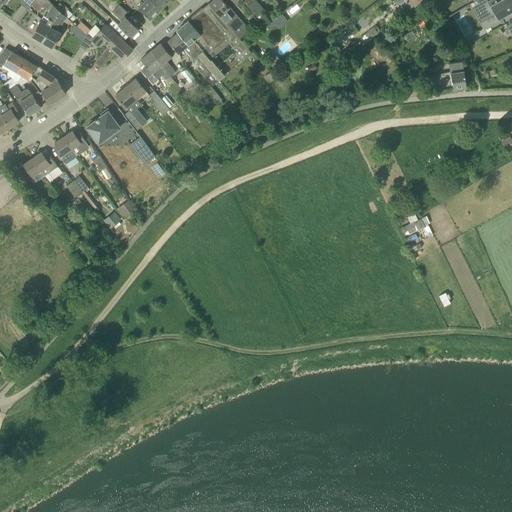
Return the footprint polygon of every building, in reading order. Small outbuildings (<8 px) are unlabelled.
[(42,41),(59,11),(47,0),(36,0),(49,11),(46,17),(49,19),(46,24),(40,20),(31,35),(42,41)] [(150,0),(140,0),(143,2),(138,7),(151,19),(161,9),(150,0)] [(150,0),(161,9),(168,0),(150,0)] [(245,32),(226,10),(229,7),(223,0),(212,0),(209,3),(239,37),(245,32)] [(241,0),(252,12),(256,16),(263,10),(259,6),(254,0),(252,0),(251,0),(241,0)] [(511,13),(511,0),(489,0),(488,1),(487,0),(477,0),(476,1),(486,20),(494,15),(497,20),(511,12),(511,13)] [(178,32),(202,61),(219,80),(225,75),(211,60),(210,60),(193,41),(198,37),(199,38),(198,40),(212,57),(230,43),(237,51),(233,54),(240,62),(251,53),(209,3),(176,30),(178,32)] [(118,25),(129,35),(131,37),(139,29),(125,17),(123,15),(127,12),(119,4),(112,12),(122,21),(118,25)] [(66,17),(64,15),(59,11),(42,41),(53,48),(61,33),(55,30),(59,24),(61,26),(66,17)] [(282,13),(268,26),(270,29),(276,23),(279,27),(288,20),(282,13)] [(466,39),(454,18),(454,19),(455,21),(452,22),(461,39),(464,37),(465,39),(466,39)] [(123,41),(129,35),(118,25),(113,21),(107,27),(116,34),(108,45),(95,62),(102,67),(114,51),(123,59),(133,50),(123,41)] [(88,32),(86,35),(81,43),(79,46),(85,50),(93,39),(99,45),(103,41),(108,45),(116,34),(107,27),(105,25),(95,37),(88,32)] [(212,86),(219,80),(202,61),(178,32),(175,35),(168,41),(178,53),(184,48),(190,55),(190,56),(198,65),(196,67),(212,86)] [(161,43),(151,51),(162,64),(171,75),(175,72),(166,61),(172,56),(161,43)] [(16,71),(24,59),(6,48),(0,55),(0,61),(4,64),(16,71)] [(158,80),(154,76),(152,73),(157,68),(166,79),(171,75),(162,64),(151,51),(141,59),(147,66),(141,71),(153,84),(158,80)] [(42,69),(24,59),(16,71),(22,75),(19,80),(15,82),(12,78),(3,84),(8,91),(17,85),(18,88),(23,84),(29,79),(31,75),(36,79),(42,69)] [(448,63),(450,73),(430,76),(431,83),(426,84),(427,90),(442,88),(443,91),(455,89),(456,90),(459,89),(460,88),(466,87),(462,61),(448,63)] [(179,73),(188,83),(194,78),(186,68),(179,73)] [(42,69),(36,79),(49,86),(39,92),(44,100),(46,98),(49,104),(66,93),(56,78),(42,69)] [(126,86),(140,104),(141,105),(151,97),(154,101),(152,102),(162,115),(169,109),(153,90),(150,94),(148,91),(147,92),(136,78),(126,86)] [(141,105),(140,104),(126,86),(115,95),(129,111),(124,115),(137,130),(142,126),(131,113),(141,105)] [(41,107),(32,94),(20,101),(29,115),(34,111),(35,112),(39,110),(39,108),(41,107)] [(20,115),(18,110),(12,102),(0,110),(0,112),(2,115),(10,127),(19,121),(16,117),(20,115)] [(114,132),(115,131),(120,127),(110,115),(112,114),(112,113),(108,108),(100,114),(102,116),(99,118),(99,117),(98,118),(96,120),(95,120),(95,121),(87,127),(99,143),(103,139),(105,139),(106,139),(107,139),(108,138),(109,138),(110,137),(111,136),(112,135),(113,134),(114,133),(114,132)] [(2,115),(0,112),(0,132),(0,133),(10,127),(2,115)] [(63,137),(64,137),(75,155),(89,146),(79,132),(75,135),(73,131),(63,137)] [(509,151),(511,149),(511,136),(511,135),(503,139),(509,151)] [(77,157),(75,155),(64,137),(63,137),(54,143),(57,147),(53,150),(62,164),(71,158),(72,160),(77,157)] [(155,157),(140,137),(130,144),(145,164),(155,157)] [(32,158),(41,170),(44,174),(56,165),(48,153),(44,156),(41,152),(32,158)] [(99,155),(92,160),(100,172),(106,167),(99,155)] [(44,174),(41,170),(32,158),(23,164),(26,168),(22,171),(31,183),(44,174)] [(79,176),(73,181),(82,192),(96,211),(99,209),(86,191),(89,189),(79,176)] [(75,197),(82,192),(73,181),(66,186),(75,197)] [(32,195),(38,203),(43,200),(37,192),(32,195)] [(116,209),(124,219),(136,211),(129,200),(116,209)] [(114,211),(103,219),(110,227),(121,218),(114,211)] [(73,252),(54,230),(60,225),(49,213),(38,223),(35,219),(0,248),(0,252),(33,293),(50,279),(46,274),(73,252)] [(418,227),(429,224),(427,217),(416,219),(418,227)] [(30,337),(12,313),(17,309),(10,301),(4,306),(0,301),(0,341),(9,353),(30,337)]
